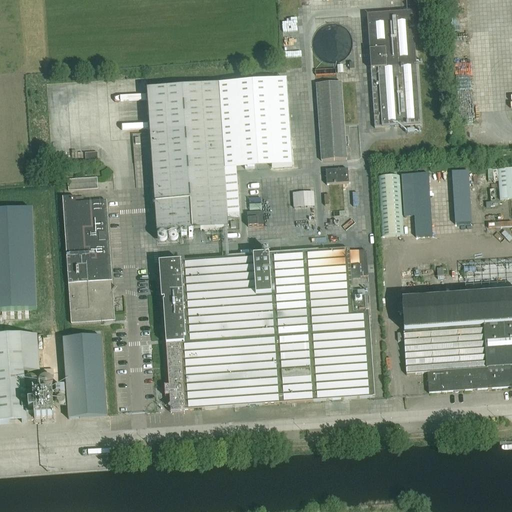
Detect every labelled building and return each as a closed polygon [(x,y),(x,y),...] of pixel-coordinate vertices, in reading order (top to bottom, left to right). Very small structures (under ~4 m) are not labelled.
[(374,128),(419,125),(412,11),(367,14),(374,128)] [(218,87),(146,91),(156,235),(228,230),(224,172),(225,172),(236,171),(275,169),(269,83),(218,87)] [(341,83),(315,85),(321,162),(347,160),(341,83)] [(131,169),(130,143),(122,143),(123,170),(131,169)] [(98,154),(85,154),(86,164),(98,163),(98,154)] [(327,185),(348,183),(347,169),(326,171),(327,185)] [(511,170),(497,172),(499,202),(511,200),(511,170)] [(468,172),(452,173),(455,224),(471,223),(468,172)] [(428,175),(411,176),(415,237),(432,236),(428,175)] [(414,218),(411,176),(400,177),(402,218),(414,218)] [(228,219),(239,218),(237,177),(225,178),(228,219)] [(377,179),(381,239),(403,237),(400,177),(377,179)] [(67,182),(68,187),(68,193),(98,191),(97,180),(67,182)] [(315,192),(293,193),(293,208),(316,207),(315,192)] [(106,202),(84,204),(83,198),(76,198),(63,198),(71,325),(114,323),(110,268),(106,203),(106,202)] [(32,209),(0,210),(0,311),(36,309),(32,209)] [(248,228),(263,227),(262,214),(247,215),(248,228)] [(352,298),(351,279),(368,278),(366,252),(349,253),(349,250),(159,263),(161,301),(165,300),(166,304),(164,304),(166,336),(171,336),(171,347),(167,347),(170,388),(164,388),(165,397),(171,397),(172,412),(374,398),(368,313),(365,313),(364,297),(352,298)] [(401,301),(511,293),(511,263),(399,271),(401,301)] [(428,375),(429,394),(440,393),(511,388),(511,294),(401,302),(403,334),(402,335),(405,377),(428,375)] [(24,373),(39,372),(36,337),(0,339),(0,427),(53,422),(51,398),(34,399),(34,395),(26,395),(24,373)] [(68,421),(107,418),(101,338),(63,341),(68,421)] [(56,390),(56,398),(65,398),(64,389),(56,390)]
